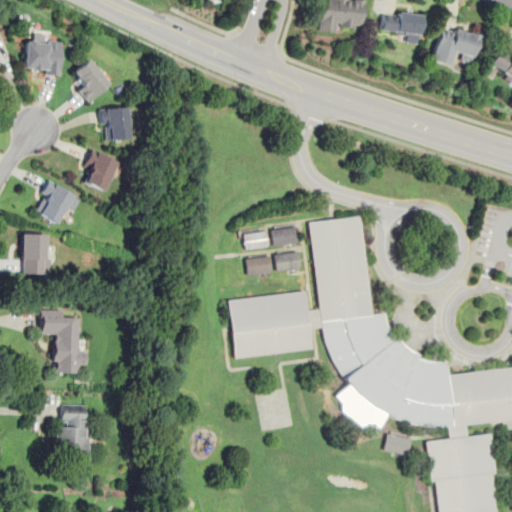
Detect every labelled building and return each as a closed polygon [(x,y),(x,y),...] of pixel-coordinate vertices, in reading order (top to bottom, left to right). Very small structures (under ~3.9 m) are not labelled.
[(335,26),(360,27),(360,0),(317,0),(317,30),(334,30),(335,26)] [(415,43),(419,14),(380,9),(378,29),(403,33),(402,41),(415,43)] [(428,60),(447,65),(450,55),(469,60),(476,34),(438,24),(428,60)] [(25,41),(27,41),(29,40),(32,40),(34,42),(46,43),(46,40),(49,39),(54,39),(56,42),(60,42),(57,75),(43,74),(43,69),(37,68),(37,70),(29,69),(29,67),(22,67),(25,41)] [(511,49),(509,53),(496,47),(486,66),(511,79),(511,49)] [(86,58),(107,83),(85,101),(76,90),(81,86),(75,79),(77,77),(72,71),(86,58)] [(124,107),(125,117),(129,117),(129,125),(126,125),(127,138),(103,140),(102,123),(98,124),(97,109),(124,107)] [(89,148),(115,161),(110,172),(112,173),(109,179),(106,178),(100,190),(83,181),(87,174),(83,172),(85,167),(81,165),(89,148)] [(46,179),(78,199),(71,210),(67,207),(64,213),(61,211),(54,223),(33,210),(43,194),(38,191),(46,179)] [(511,365),(445,374),(443,361),(432,362),(422,360),(415,358),(417,354),(410,351),(402,346),(398,340),(394,337),(392,339),(385,327),(381,312),(368,313),(358,216),(355,216),(307,221),(316,309),(305,310),(303,290),(225,299),(231,357),(309,348),(307,328),(319,327),(322,343),(329,360),(338,375),(344,384),(331,395),(375,428),(384,414),(398,419),(411,423),(422,426),(445,426),(446,432),(446,438),(424,441),(432,511),(495,511),(487,433),(465,436),(463,424),(511,418),(511,365)] [(270,245),(295,242),(293,225),(268,228),(270,245)] [(242,248),(265,246),(264,231),(240,233),(242,248)] [(19,233),(18,259),(21,259),(20,273),(36,273),(36,269),(48,269),(48,259),(43,258),(44,234),(19,233)] [(297,268),(296,251),(272,253),(273,270),(297,268)] [(269,272),(267,255),(243,258),(245,275),(269,272)] [(75,317),(59,317),(59,309),(37,309),(37,333),(49,333),(49,373),(75,373),(75,363),(84,363),(84,350),(75,350),(75,317)] [(53,451),(85,452),(86,404),(55,403),(53,451)] [(408,439),(385,434),(381,451),(404,455),(408,439)]
